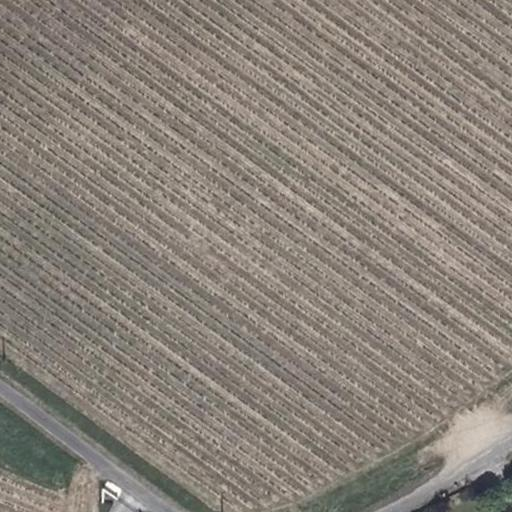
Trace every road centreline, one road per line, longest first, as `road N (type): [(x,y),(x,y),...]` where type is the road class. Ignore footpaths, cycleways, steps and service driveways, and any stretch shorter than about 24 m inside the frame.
road 1 (unclassified): [(167,511),(0,385)]
road 2 (unclassified): [(511,442),(393,511)]
